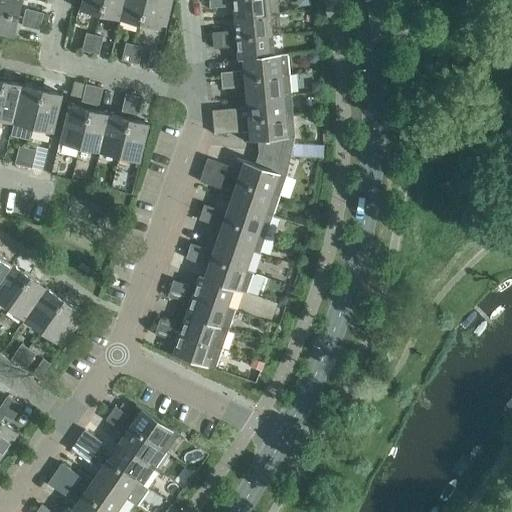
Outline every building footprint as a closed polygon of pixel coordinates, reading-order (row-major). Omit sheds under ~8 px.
[(22,0),(0,0),(0,10),(19,15),(22,0)] [(101,14),(103,0),(81,0),(79,8),(101,14)] [(103,0),(101,14),(121,19),(125,0),(103,0)] [(125,0),(121,19),(140,23),(145,0),(125,0)] [(145,0),(140,23),(160,28),(161,24),(166,25),(172,0),(145,0)] [(277,0),(234,0),(236,18),(279,14),(277,0)] [(24,16),(42,21),(44,13),(26,8),(24,16)] [(19,15),(0,10),(0,32),(14,35),(19,15)] [(238,38),(273,35),(281,34),(279,14),(236,18),(238,38)] [(42,21),(24,16),(22,25),(40,29),(42,21)] [(214,40),(229,38),(229,31),(213,32),(214,40)] [(92,52),(96,35),(87,33),(83,50),(92,52)] [(96,35),(92,52),(99,54),(103,37),(96,35)] [(275,54),(273,35),(238,38),(240,58),(288,54),(288,53),(275,54)] [(120,54),(124,40),(116,37),(112,52),(120,54)] [(229,38),(214,40),(214,48),(230,46),(229,38)] [(130,62),(134,44),(126,42),(122,60),(130,62)] [(134,44),(130,62),(139,64),(143,47),(134,44)] [(156,68),(161,51),(152,49),(148,66),(156,68)] [(246,78),(290,74),(288,54),(240,58),(240,59),(244,59),(245,70),(221,72),(222,80),(238,79),(246,78)] [(248,99),(292,95),(290,74),(246,78),(248,99)] [(0,116),(9,81),(0,78),(0,116)] [(238,79),(222,80),(223,88),(239,86),(238,79)] [(9,81),(0,116),(0,118),(17,123),(26,85),(9,81)] [(90,102),(94,86),(87,84),(83,101),(90,102)] [(35,127),(44,89),(26,85),(17,123),(35,127)] [(94,86),(90,102),(99,105),(103,88),(94,86)] [(44,89),(35,127),(53,131),(62,94),(44,89)] [(130,112),(134,95),(126,93),(122,110),(130,112)] [(134,95),(130,112),(139,114),(143,97),(134,95)] [(292,95),(248,99),(250,119),(294,115),(292,95)] [(80,146),(89,108),(68,103),(59,141),(80,146)] [(99,151),(109,113),(89,108),(80,146),(99,151)] [(214,122),(238,120),(237,108),(213,110),(214,122)] [(119,156),(128,118),(109,113),(99,151),(119,156)] [(250,119),(252,139),(258,139),(259,152),(291,155),(295,136),(294,115),(250,119)] [(128,118),(119,156),(140,161),(149,123),(128,118)] [(238,120),(214,122),(215,134),(239,131),(238,120)] [(16,163),(26,165),(30,148),(20,146),(16,163)] [(37,150),(30,148),(26,165),(32,167),(37,150)] [(286,175),(291,155),(259,152),(255,164),(245,161),(238,181),(279,195),(286,175)] [(204,169),(227,177),(231,166),(208,158),(204,169)] [(223,188),(227,177),(204,169),(200,180),(223,188)] [(273,214),(279,195),(238,181),(232,200),(273,214)] [(225,220),(266,234),(273,214),(232,200),(225,220)] [(202,212),(217,217),(220,210),(205,205),(202,212)] [(215,225),(217,217),(202,212),(200,219),(215,225)] [(260,252),(266,234),(225,220),(219,239),(252,250),(260,252)] [(252,250),(219,239),(212,258),(245,270),(252,250)] [(189,251),(204,256),(207,248),(192,243),(189,251)] [(202,263),(204,256),(189,251),(187,258),(202,263)] [(0,282),(13,264),(0,254),(0,282)] [(201,276),(247,292),(253,272),(245,270),(212,258),(206,277),(201,275),(201,276)] [(0,301),(8,307),(30,275),(13,264),(0,282),(0,301)] [(25,319),(47,287),(30,275),(8,307),(25,319)] [(246,293),(247,292),(201,276),(194,295),(236,309),(227,306),(234,288),(246,293)] [(171,288),(186,293),(189,285),(174,280),(171,288)] [(41,331),(64,299),(47,287),(25,319),(41,331)] [(184,300),(186,293),(171,288),(169,295),(184,300)] [(236,309),(194,295),(188,315),(229,329),(236,309)] [(64,299),(41,331),(63,345),(82,317),(78,314),(81,311),(64,299)] [(222,348),(229,329),(188,315),(181,333),(222,348)] [(158,326),(173,331),(176,324),(161,319),(158,326)] [(173,331),(158,326),(155,334),(171,339),(173,331)] [(222,348),(181,333),(174,354),(215,368),(222,348)] [(19,363),(29,348),(22,343),(12,358),(19,363)] [(29,348),(19,363),(26,368),(36,353),(29,348)] [(41,378),(51,363),(44,358),(34,373),(41,378)] [(0,409),(5,414),(15,400),(8,395),(0,407),(0,409)] [(15,400),(5,414),(6,414),(13,419),(22,405),(15,400)] [(111,413),(124,422),(129,415),(116,406),(111,413)] [(130,426),(167,451),(179,434),(142,408),(130,426)] [(120,428),(124,422),(111,413),(107,419),(120,428)] [(1,419),(0,421),(0,458),(19,432),(2,420),(1,419)] [(148,463),(155,468),(167,451),(130,426),(119,443),(148,463)] [(78,439),(97,453),(104,443),(85,429),(78,439)] [(91,463),(97,453),(78,439),(71,449),(91,463)] [(148,463),(119,443),(107,459),(137,480),(144,485),(155,468),(148,463)] [(137,480),(107,459),(96,476),(125,497),(137,480)] [(55,473),(74,487),(81,476),(62,463),(55,473)] [(68,496),(74,487),(55,473),(48,483),(68,496)] [(111,511),(114,511),(125,497),(96,476),(84,493),(111,511)] [(75,511),(111,511),(84,493),(73,509),(73,510),(75,511)]
